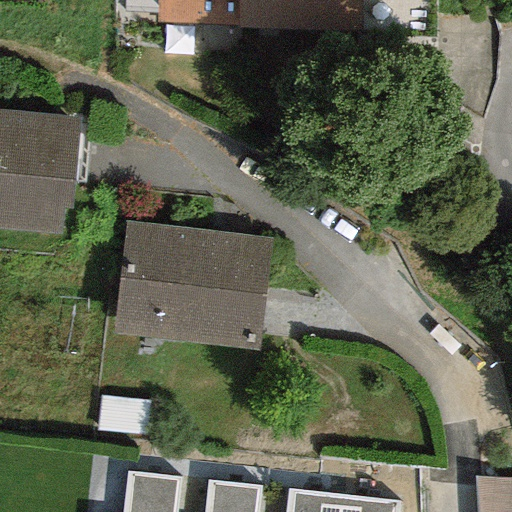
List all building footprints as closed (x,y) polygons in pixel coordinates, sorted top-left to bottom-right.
[(357,0),(156,0),(155,32),(356,40),(357,0)] [(78,125),(0,117),(0,241),(67,248),(78,125)] [(266,242),(123,225),(109,339),(253,356),(266,242)] [(179,511),(183,478),(124,471),(118,511),(400,511),(401,507),(286,494),(283,511),(258,511),(261,488),(208,482),(204,511),(179,511)] [(511,511),(511,480),(473,482),(474,511),(511,511)]
